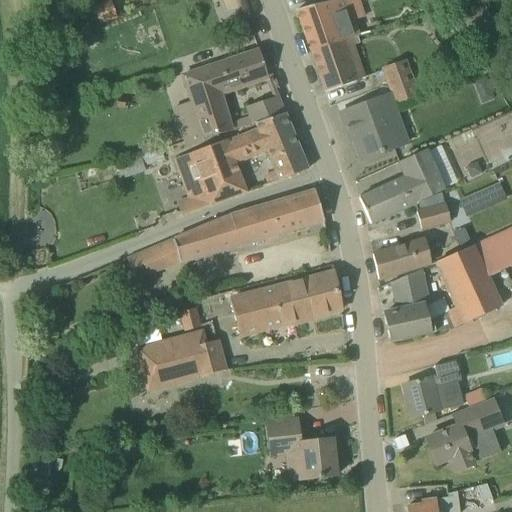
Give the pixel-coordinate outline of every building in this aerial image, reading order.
[(296,10),(311,51),(341,41),(350,38),(357,35),(346,0),(333,0),(324,2),(296,10)] [(100,22),(118,17),(112,1),(95,6),(100,22)] [(483,3),(468,9),(476,30),(476,31),(491,25),(483,3)] [(67,41),(72,54),(92,47),(87,34),(67,41)] [(350,38),(353,45),(360,43),(357,35),(350,38)] [(341,41),(311,51),(326,91),(356,80),(341,41)] [(257,52),(181,78),(202,137),(230,130),(218,94),(266,77),(257,52)] [(377,67),(387,94),(389,101),(395,99),(413,92),(401,58),(377,67)] [(472,84),(476,94),(490,89),(485,79),(472,84)] [(411,141),(395,99),(389,101),(387,94),(341,112),(350,136),(354,134),(363,159),(411,141)] [(246,108),(254,129),(283,118),(275,97),(246,108)] [(511,115),(511,113),(470,131),(474,139),(498,128),(511,121),(511,115)] [(276,182),(305,171),(283,118),(254,129),(176,160),(190,196),(177,201),(183,217),(245,193),(239,178),(242,176),(237,165),(265,154),(276,182)] [(403,178),(357,199),(368,225),(416,204),(415,202),(445,189),(428,150),(397,164),(403,178)] [(458,199),(465,216),(506,199),(499,183),(458,199)] [(313,191),(228,217),(171,240),(126,260),(135,282),(178,264),(323,221),(313,191)] [(418,229),(448,221),(443,202),(413,210),(418,229)] [(449,307),(441,311),(450,330),(500,307),(486,276),(511,264),(511,228),(472,246),(430,266),(449,307)] [(376,280),(388,278),(388,277),(412,270),(429,264),(421,239),(370,255),(376,280)] [(388,277),(388,278),(396,311),(381,314),(388,343),(427,334),(412,270),(388,277)] [(339,310),(340,310),(341,310),(340,309),(333,273),(331,274),(228,301),(238,336),(339,309),(339,310)] [(198,327),(193,311),(179,315),(183,331),(198,327)] [(200,333),(136,350),(146,391),(197,378),(189,349),(203,345),(200,333)] [(189,349),(197,378),(224,371),(216,341),(203,345),(189,349)] [(435,387),(458,381),(454,361),(433,366),(435,377),(401,386),(409,418),(441,410),(435,387)] [(463,397),(468,409),(486,402),(481,390),(463,397)] [(31,394),(32,405),(43,404),(42,393),(31,394)] [(466,440),(503,426),(493,399),(486,402),(468,409),(452,415),(457,428),(426,439),(436,465),(451,459),(456,472),(474,465),(469,452),(470,451),(466,440)] [(288,482),(336,476),(331,440),(298,444),(295,420),(265,423),(268,457),(285,455),(288,482)] [(240,435),(243,454),(259,452),(256,433),(240,435)] [(120,439),(122,457),(149,453),(146,435),(120,439)] [(31,476),(49,477),(50,459),(32,458),(31,476)] [(486,486),(477,488),(482,503),(491,500),(486,486)] [(437,511),(436,500),(420,502),(421,506),(406,508),(406,511),(437,511)]
